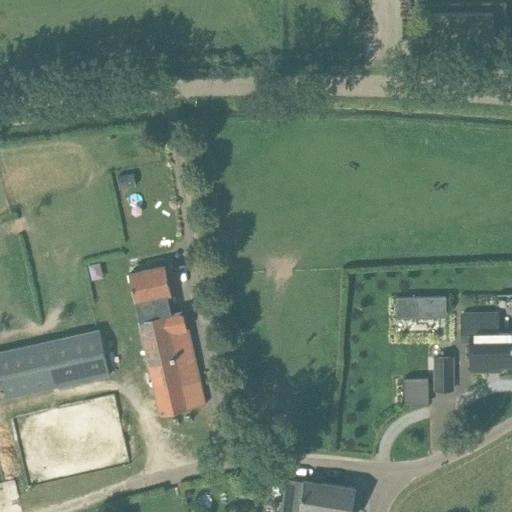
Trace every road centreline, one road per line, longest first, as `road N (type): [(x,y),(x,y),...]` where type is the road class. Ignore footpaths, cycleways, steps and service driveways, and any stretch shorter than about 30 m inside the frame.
road 1 (residential): [(227,465),(169,89)]
road 2 (unclassified): [(511,96),(373,87),(169,89)]
road 3 (residential): [(227,465),(409,472),(511,421)]
road 4 (unclassified): [(169,89),(0,104)]
